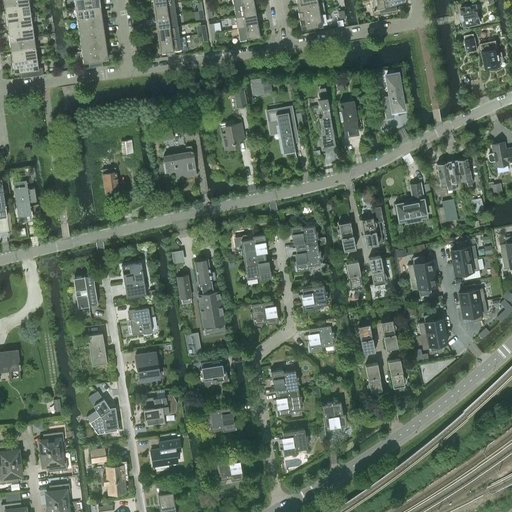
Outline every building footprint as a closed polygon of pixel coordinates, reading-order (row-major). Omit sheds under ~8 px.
[(73,0),(75,8),(101,5),(100,0),(73,0)] [(403,0),(371,0),(374,15),(395,11),(393,4),(403,0)] [(253,1),(233,5),(235,16),(255,12),(253,1)] [(319,13),(317,2),(297,5),(299,17),(319,13)] [(174,3),(154,6),(156,17),(176,14),(174,3)] [(29,4),(5,7),(6,12),(4,12),(5,18),(31,15),(29,4)] [(463,20),(464,26),(480,23),(476,4),(460,8),(462,14),(461,14),(462,20),(463,20)] [(101,5),(75,8),(77,19),(101,16),(100,11),(102,11),(101,5)] [(255,12),(235,16),(230,17),(231,24),(236,23),(237,27),(257,24),(255,12)] [(321,25),(319,13),(299,17),(301,28),(321,25)] [(176,14),(156,17),(157,28),(177,25),(176,14)] [(31,15),(5,18),(6,25),(8,25),(8,29),(32,25),(31,15)] [(101,16),(77,19),(78,30),(104,26),(103,20),(101,20),(101,16)] [(257,24),(237,27),(239,41),(246,40),(246,38),(259,36),(257,24)] [(32,25),(8,29),(9,33),(7,34),(8,40),(34,36),(32,25)] [(177,25),(157,28),(159,39),(179,36),(177,25)] [(104,26),(78,30),(80,40),(104,37),(103,33),(105,32),(104,26)] [(34,36),(8,40),(9,46),(11,46),(11,50),(35,47),(34,36)] [(179,36),(159,39),(160,51),(166,51),(174,49),(175,51),(181,50),(186,50),(184,36),(179,36)] [(104,37),(80,40),(81,51),(107,48),(106,41),(104,42),(104,37)] [(477,49),(475,37),(464,39),(466,52),(477,49)] [(496,40),(479,43),(482,57),(484,57),(486,68),(493,67),(493,68),(498,67),(498,66),(500,65),(499,60),(503,60),(501,52),(497,53),(496,48),(497,47),(496,40)] [(35,47),(11,50),(12,55),(10,55),(11,61),(37,58),(35,47)] [(107,48),(81,51),(83,62),(107,59),(106,54),(108,54),(107,48)] [(38,69),(37,58),(11,61),(12,68),(14,67),(15,72),(20,71),(21,77),(43,74),(42,68),(38,69)] [(394,113),(398,112),(398,110),(403,109),(397,73),(386,74),(389,95),(383,97),(385,112),(392,111),(393,111),(394,113)] [(253,95),(272,92),(269,76),(250,79),(253,95)] [(320,98),(317,98),(320,105),(321,149),(335,144),(325,87),(319,88),(320,98)] [(246,105),(243,89),(233,91),(236,107),(246,105)] [(353,99),(348,100),(339,102),(340,105),(340,108),(345,135),(357,133),(355,120),(357,120),(353,99)] [(291,106),(278,108),(280,120),(269,122),(271,133),(280,131),(284,154),(295,152),(293,138),(296,137),(291,106)] [(224,126),(226,132),(221,133),(224,149),(239,146),(238,139),(243,138),(240,122),(224,126)] [(171,126),(158,128),(160,140),(173,138),(171,126)] [(131,139),(121,141),(122,153),(132,152),(131,139)] [(511,146),(505,148),(504,142),(491,144),(495,166),(508,164),(508,162),(511,161),(511,167),(511,146)] [(196,174),(191,145),(185,146),(186,151),(163,155),(166,171),(175,170),(176,177),(196,174)] [(466,157),(457,159),(460,180),(466,179),(467,186),(472,185),(466,157)] [(457,159),(446,161),(451,189),(456,188),(454,182),(460,180),(457,159)] [(446,183),(447,190),(451,189),(446,161),(436,163),(440,184),(446,183)] [(102,169),(102,173),(105,192),(106,192),(108,193),(110,192),(111,191),(118,190),(115,167),(102,169)] [(413,200),(406,202),(395,203),(398,218),(426,213),(420,182),(410,184),(413,200)] [(501,192),(499,183),(492,184),(489,185),(491,195),(501,192)] [(25,185),(14,186),(19,220),(26,219),(25,211),(31,211),(32,210),(31,205),(30,206),(28,206),(27,201),(36,200),(34,187),(25,188),(25,185)] [(457,219),(452,198),(441,201),(443,206),(437,207),(440,223),(446,221),(457,219)] [(483,214),(480,198),(473,199),(476,216),(483,214)] [(372,217),(361,219),(366,246),(378,243),(383,242),(379,221),(383,221),(380,206),(378,206),(371,207),(372,217)] [(338,223),(339,227),(338,227),(338,228),(337,228),(337,229),(337,230),(337,231),(340,234),(343,250),(355,248),(350,221),(338,223)] [(289,226),(290,235),(293,235),(295,247),(317,244),(316,237),(317,237),(317,238),(318,237),(317,237),(317,236),(317,235),(317,234),(316,234),(316,233),(316,232),(317,231),(317,230),(316,230),(316,231),(315,231),(314,224),(302,226),(301,224),(289,226)] [(265,256),(263,246),(263,243),(266,243),(264,233),(252,235),(252,238),(248,239),(248,237),(247,235),(246,235),(245,234),(244,234),(243,234),(242,235),(233,237),(235,247),(239,246),(239,247),(240,248),(240,249),(240,250),(240,251),(240,252),(240,253),(241,253),(242,253),(243,259),(265,256)] [(499,244),(501,256),(511,254),(511,235),(504,237),(505,243),(499,244)] [(474,245),(468,246),(466,240),(455,242),(457,248),(450,250),(452,262),(470,258),(476,257),(474,245)] [(317,244),(295,247),(297,260),(295,260),(296,269),(308,268),(308,265),(320,263),(319,257),(320,257),(321,257),(321,256),(320,255),(320,254),(320,253),(320,252),(320,251),(320,250),(319,249),(319,250),(318,250),(317,244)] [(483,246),(485,256),(492,254),(490,245),(483,246)] [(173,250),(174,261),(185,260),(183,248),(173,250)] [(405,248),(396,250),(397,257),(407,255),(405,248)] [(511,254),(501,256),(503,268),(510,267),(511,273),(511,254)] [(373,285),(385,282),(384,278),(385,278),(386,277),(386,276),(386,275),(386,274),(383,271),(380,255),(368,258),(373,285)] [(412,257),(413,264),(407,265),(409,277),(433,272),(431,260),(425,261),(424,255),(412,257)] [(267,268),(266,262),(265,256),(243,259),(244,265),(243,266),(243,265),(242,265),(243,266),(243,267),(243,268),(243,269),(244,270),(244,271),(243,272),(243,273),(244,273),(244,272),(245,272),(246,278),(258,277),(259,279),(271,277),(269,268),(267,268)] [(477,259),(476,257),(470,258),(452,262),(455,274),(463,272),(478,270),(479,269),(477,259)] [(222,320),(217,291),(213,291),(212,283),(211,279),(215,279),(214,271),(210,271),(207,258),(202,259),(200,258),(196,258),(195,260),(194,261),(198,282),(203,281),(204,285),(205,293),(198,294),(203,324),(222,320)] [(348,278),(347,282),(347,283),(347,284),(348,284),(348,285),(349,285),(350,285),(350,289),(362,287),(357,260),(345,262),(348,278)] [(141,262),(121,265),(125,291),(135,290),(136,295),(146,294),(146,293),(142,294),(141,289),(145,288),(141,262)] [(478,270),(463,272),(464,279),(480,276),(479,269),(478,270)] [(436,284),(433,272),(409,277),(412,289),(418,288),(436,284)] [(97,304),(93,274),(92,274),(84,276),(84,275),(83,275),(83,276),(81,276),(76,277),(76,279),(75,283),(74,284),(74,283),(75,290),(76,294),(75,294),(76,301),(77,301),(77,300),(78,300),(80,304),(80,306),(86,306),(86,305),(88,305),(90,315),(89,305),(97,304)] [(191,296),(187,274),(176,276),(180,298),(191,296)] [(301,287),(302,294),(303,300),(301,300),(302,310),(314,308),(314,305),(326,304),(325,297),(326,297),(327,297),(327,296),(326,295),(326,294),(326,293),(326,292),(326,291),(326,290),(325,290),(324,291),(323,284),(301,287)] [(485,300),(482,288),(476,289),(475,284),(463,286),(464,291),(458,292),(460,304),(478,301),(485,300)] [(274,312),(273,306),(272,299),(244,304),(244,305),(243,306),(245,307),(247,307),(248,309),(249,310),(250,311),(250,312),(250,314),(250,315),(250,316),(250,317),(251,317),(252,316),(253,323),(265,321),(266,323),(278,321),(276,312),(274,312)] [(487,312),(485,300),(478,301),(460,304),(463,317),(469,315),(470,322),(481,320),(480,313),(487,312)] [(152,306),(128,310),(129,318),(130,326),(130,325),(132,333),(151,330),(149,314),(154,314),(152,306)] [(436,319),(434,313),(423,315),(424,322),(418,323),(420,335),(427,334),(426,334),(444,330),(442,318),(436,319)] [(394,330),(396,326),(396,325),(395,324),(394,323),(393,323),(392,319),(380,321),(385,348),(397,346),(394,330)] [(357,326),(358,330),(357,330),(357,331),(356,332),(356,333),(357,333),(357,334),(360,337),(363,353),(374,350),(369,323),(357,326)] [(308,327),(309,334),(310,340),(307,341),(309,350),(321,348),(320,346),(332,344),(331,337),(333,337),(333,338),(334,337),(333,336),(333,335),(332,334),(332,333),(332,332),(332,331),(333,330),(332,330),(332,331),(330,331),(329,324),(308,327)] [(446,342),(444,330),(426,334),(427,334),(429,346),(430,352),(441,350),(440,344),(446,342)] [(197,331),(185,333),(188,355),(201,353),(197,331)] [(89,345),(92,364),(107,362),(102,332),(75,336),(76,347),(89,345)] [(0,370),(20,368),(20,362),(18,363),(17,349),(3,351),(3,353),(0,353),(0,370)] [(156,360),(155,351),(135,354),(136,363),(137,363),(138,369),(137,369),(139,380),(159,377),(157,366),(156,366),(155,360),(156,360)] [(223,370),(222,364),(221,357),(193,362),(192,364),(194,364),(196,365),(197,366),(199,368),(199,369),(199,370),(199,371),(200,371),(200,372),(200,373),(200,374),(199,375),(200,375),(200,374),(201,374),(202,381),(203,380),(204,382),(204,383),(205,384),(206,385),(208,385),(209,385),(210,384),(210,382),(210,381),(210,379),(215,379),(215,381),(227,379),(226,370),(223,370)] [(387,360),(393,387),(404,385),(404,381),(404,380),(405,380),(405,379),(406,379),(406,378),(405,377),(402,374),(399,358),(387,360)] [(368,380),(366,384),(366,385),(366,386),(367,387),(368,387),(369,387),(370,391),(382,389),(377,362),(365,364),(368,380)] [(270,371),(271,380),(274,380),(276,392),(298,389),(297,382),(298,382),(298,383),(299,382),(298,382),(298,381),(298,380),(298,379),(297,379),(297,378),(297,377),(298,376),(298,375),(297,375),(297,376),(296,376),(295,369),(282,371),(282,369),(270,371)] [(298,389),(276,392),(278,405),(275,405),(277,414),(289,413),(289,410),(301,408),(300,402),(301,401),(301,402),(302,402),(301,401),(301,400),(301,399),(300,397),(300,396),(301,395),(300,394),(300,395),(299,395),(298,389)] [(117,430),(114,411),(112,411),(103,398),(102,399),(97,391),(88,397),(94,405),(93,405),(100,415),(90,422),(97,433),(117,430)] [(146,408),(144,408),(144,413),(146,425),(156,423),(157,425),(166,423),(164,414),(162,415),(162,413),(167,413),(167,414),(175,412),(177,403),(172,394),(168,393),(165,395),(165,396),(157,397),(153,398),(144,399),(146,408)] [(61,410),(59,398),(53,399),(55,411),(61,410)] [(334,400),(333,400),(332,400),(330,401),(329,401),(327,401),(326,401),(327,402),(327,403),(320,404),(324,425),(336,423),(337,426),(346,425),(344,413),(342,413),(340,401),(333,402),(333,401),(334,400)] [(231,419),(230,412),(229,406),(207,409),(208,416),(207,416),(206,416),(206,417),(207,417),(207,418),(207,419),(207,420),(207,421),(207,422),(207,423),(208,423),(209,422),(210,429),(222,427),(223,430),(235,428),(233,418),(231,419)] [(33,430),(43,429),(42,421),(33,422),(33,430)] [(282,431),(283,438),(284,444),(282,444),(283,454),(295,452),(295,449),(307,448),(306,441),(307,441),(308,441),(308,440),(307,440),(307,439),(307,438),(307,437),(307,436),(307,435),(307,434),(306,434),(305,435),(304,428),(282,431)] [(42,443),(40,444),(41,453),(61,450),(60,441),(63,440),(62,431),(43,433),(43,439),(41,440),(42,443)] [(180,451),(178,438),(161,441),(162,447),(161,447),(160,448),(150,450),(153,466),(177,462),(176,452),(180,451)] [(13,444),(0,445),(0,464),(20,462),(19,453),(17,453),(16,449),(14,449),(13,444)] [(104,448),(90,450),(92,462),(106,460),(104,448)] [(61,450),(41,453),(42,462),(44,462),(44,465),(46,465),(47,471),(67,469),(66,459),(62,460),(61,450)] [(238,468),(237,462),(236,455),(208,460),(208,462),(210,462),(211,463),(213,464),(214,466),(214,467),(215,468),(215,469),(215,470),(215,471),(215,472),(215,473),(216,472),(217,472),(218,478),(219,478),(219,480),(220,481),(220,482),(222,483),(223,483),(224,482),(225,481),(226,480),(226,479),(225,477),(230,477),(230,479),(242,477),(241,468),(238,468)] [(20,462),(0,464),(0,469),(1,474),(0,473),(0,483),(18,481),(17,475),(19,475),(19,471),(21,471),(20,462)] [(125,491),(123,463),(104,465),(104,474),(103,474),(104,485),(107,484),(108,493),(125,491)] [(48,495),(46,495),(47,504),(67,502),(66,492),(70,492),(69,482),(49,485),(50,491),(47,491),(48,495)] [(8,500),(20,499),(19,492),(7,493),(8,500)] [(162,494),(159,495),(157,496),(160,511),(175,511),(172,492),(169,492),(166,493),(162,494)] [(82,511),(81,499),(72,500),(73,510),(78,510),(78,511),(82,511)] [(20,501),(1,504),(1,511),(25,511),(26,511),(24,511),(23,507),(21,507),(20,501)] [(67,502),(47,504),(48,511),(72,511),(69,511),(67,502)]
